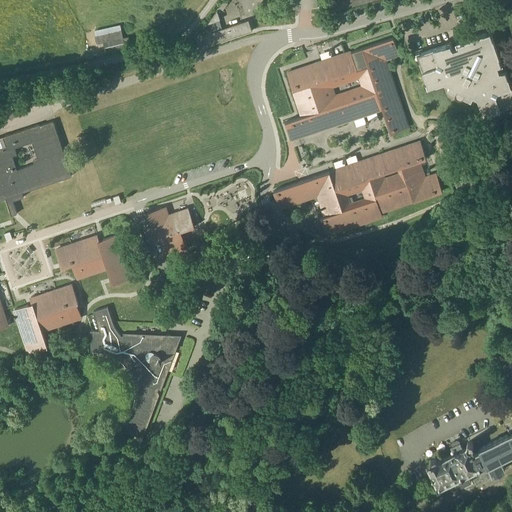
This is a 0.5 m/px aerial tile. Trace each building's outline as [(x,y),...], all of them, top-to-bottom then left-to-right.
[(377,0),(331,0),(331,12),(377,0)] [(217,13),(207,27),(220,22),(217,13)] [(202,35),(206,46),(253,30),(249,19),(202,35)] [(125,47),(123,38),(122,30),(96,36),(95,36),(97,45),(104,43),(106,52),(125,47)] [(417,54),(428,88),(445,82),(450,84),(448,88),(471,100),(473,96),(478,98),(483,115),(511,105),(511,88),(506,70),(495,74),(493,68),(502,65),(491,31),(457,43),(458,47),(453,49),(451,43),(417,54)] [(316,63),(287,73),(302,116),(297,118),(286,122),(292,139),(348,120),(346,115),(351,113),(353,117),(377,109),(375,105),(381,103),(391,133),(409,128),(386,59),(399,55),(393,37),(351,51),(353,57),(347,59),(346,54),(322,62),(324,67),(318,69),(316,63)] [(0,199),(6,198),(12,215),(17,213),(13,201),(24,197),(22,192),(72,176),(53,121),(40,125),(40,124),(3,136),(6,145),(0,146),(0,199)] [(381,212),(443,191),(437,174),(420,180),(418,174),(422,172),(418,161),(421,160),(427,159),(421,141),(365,160),(367,165),(361,167),(360,163),(336,171),(337,175),(332,177),(330,172),(274,190),(280,208),(319,195),(324,210),(329,208),(331,214),(321,217),(327,235),(383,216),(381,212)] [(228,197),(242,197),(242,185),(228,185),(228,197)] [(166,216),(165,217),(162,207),(148,212),(147,212),(156,240),(157,239),(195,227),(192,218),(189,209),(166,216)] [(131,279),(117,236),(116,235),(103,239),(104,241),(101,242),(100,242),(99,240),(98,236),(57,249),(56,250),(62,268),(72,265),(77,278),(78,278),(107,268),(107,269),(113,285),(114,284),(131,279)] [(162,277),(160,278),(159,279),(158,281),(158,282),(158,284),(159,286),(160,287),(162,287),(164,287),(166,286),(167,284),(167,282),(162,278),(162,277)] [(79,303),(73,285),(30,299),(32,303),(32,305),(29,306),(28,305),(15,309),(30,353),(48,347),(43,331),(42,330),(73,320),(68,307),(79,303)] [(113,323),(112,319),(108,306),(93,311),(100,331),(90,331),(91,336),(91,351),(92,351),(98,351),(99,351),(105,353),(106,353),(112,355),(118,358),(118,359),(123,363),(128,368),(128,369),(136,363),(139,366),(130,371),(130,372),(133,377),(133,378),(135,384),(135,385),(136,391),(136,398),(134,404),(132,411),(131,411),(128,417),(124,422),(123,423),(141,441),(142,441),(160,394),(158,391),(159,389),(161,390),(176,350),(182,335),(123,332),(123,335),(121,335),(118,331),(116,327),(113,323)] [(511,432),(509,434),(480,448),(481,449),(475,452),(481,465),(487,462),(493,474),(497,473),(498,473),(500,472),(501,471),(503,470),(505,468),(500,458),(511,452),(511,432)] [(481,465),(475,452),(472,446),(473,446),(474,444),(473,441),(470,440),(468,442),(467,444),(468,445),(463,447),(461,441),(451,446),(454,452),(438,460),(437,459),(435,458),(431,460),(430,462),(430,464),(428,465),(438,487),(458,477),(462,485),(472,480),(468,472),(481,465)] [(402,492),(420,483),(415,472),(408,475),(410,478),(398,484),(402,492)]
